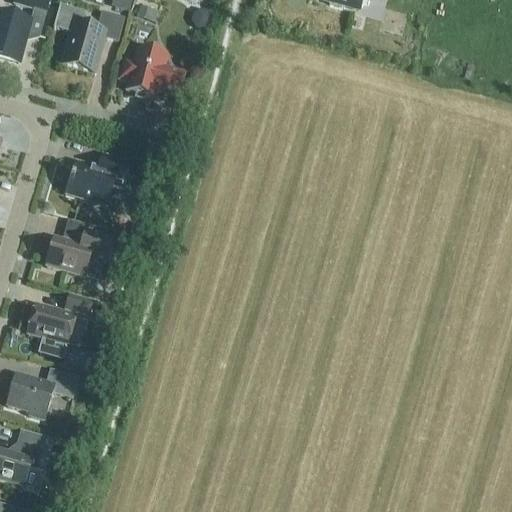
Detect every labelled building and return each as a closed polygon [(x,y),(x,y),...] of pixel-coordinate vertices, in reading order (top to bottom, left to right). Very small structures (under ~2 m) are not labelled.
[(16,0),(14,8),(33,13),(30,25),(0,16),(0,63),(20,69),(26,46),(38,43),(46,17),(45,16),(49,0),(16,0)] [(130,16),(135,0),(133,0),(115,0),(113,11),(130,16)] [(314,0),(315,1),(329,6),(329,9),(343,13),(344,10),(359,14),(361,7),(367,9),(369,0),(314,0)] [(96,32),(81,28),(84,17),(58,9),(52,32),(69,37),(61,68),(94,77),(104,42),(118,46),(124,22),(101,15),(96,32)] [(165,71),(168,60),(137,52),(132,67),(125,65),(120,82),(127,85),(125,94),(156,103),(157,97),(178,102),(185,77),(165,71)] [(123,192),(130,167),(102,159),(98,174),(75,167),(66,197),(107,209),(112,189),(123,192)] [(105,266),(112,241),(85,234),(81,249),(54,241),(46,270),(84,281),(90,261),(105,266)] [(88,319),(92,306),(69,299),(65,313),(88,319)] [(35,309),(27,338),(41,342),(37,358),(63,365),(67,349),(78,352),(86,325),(75,322),(75,320),(35,309)] [(72,402),(78,381),(50,373),(46,387),(15,378),(6,410),(29,416),(28,419),(44,424),(52,397),(72,402)] [(6,456),(0,454),(0,483),(23,490),(22,495),(37,499),(53,443),(20,434),(16,448),(6,456)]
